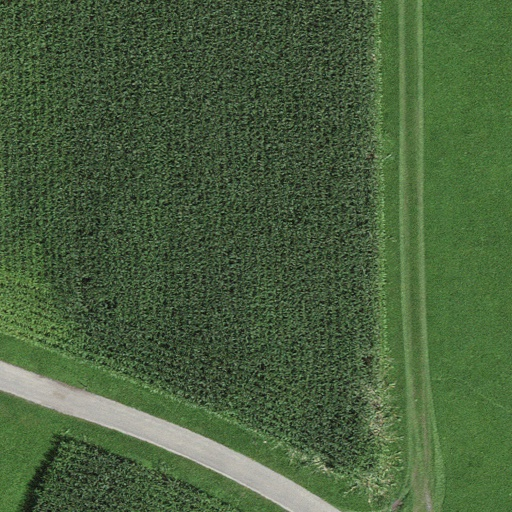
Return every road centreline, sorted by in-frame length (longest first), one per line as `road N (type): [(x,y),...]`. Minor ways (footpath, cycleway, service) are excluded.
road 1 (track): [(414,0),(425,511)]
road 2 (track): [(0,376),(143,430),(311,511)]
